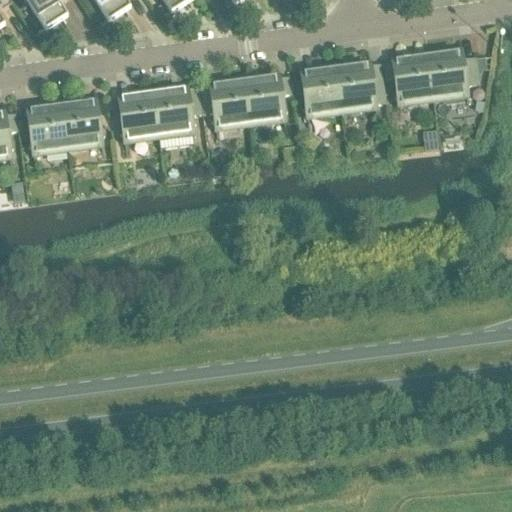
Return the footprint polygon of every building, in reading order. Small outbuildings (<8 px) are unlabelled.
[(1,14),(12,7),(7,0),(0,0),(0,15),(1,15),(1,14)] [(64,5),(72,0),(25,0),(23,1),(44,34),(62,22),(56,12),(64,6),(64,5)] [(90,0),(106,25),(125,13),(119,3),(123,0),(90,0)] [(158,0),(169,17),(188,5),(184,0),(158,0)] [(439,56),(426,58),(432,104),(467,99),(465,90),(479,89),(475,64),(462,65),(461,57),(439,60),(439,56)] [(392,68),(383,69),(385,86),(394,84),(398,108),(432,104),(426,58),(413,60),(414,63),(392,66),(392,68)] [(347,69),(335,70),(341,116),(375,111),(375,109),(385,108),(383,91),(373,93),(370,69),(348,72),(347,69)] [(341,116),(335,70),(322,72),(323,75),(301,78),(306,120),(341,116)] [(256,81),(243,83),(249,128),(284,124),(281,100),(290,98),(288,82),(279,83),(278,81),(256,84),(256,81)] [(231,88),(198,92),(202,118),(213,116),(215,133),(249,128),(243,83),(231,84),(231,88)] [(165,93),(152,95),(158,140),(159,140),(192,136),(193,136),(190,119),(202,118),(198,92),(165,96),(165,93)] [(158,140),(152,95),(140,97),(140,100),(118,103),(124,145),(158,140)] [(73,106),(61,107),(67,153),(102,148),(96,106),(74,109),(73,106)] [(67,153),(61,107),(48,109),(49,112),(27,115),(32,157),(67,153)] [(0,161),(10,160),(7,137),(17,135),(14,119),(5,120),(4,118),(0,118),(0,161)] [(438,151),(437,147),(436,134),(423,136),(424,148),(425,153),(438,151)]
